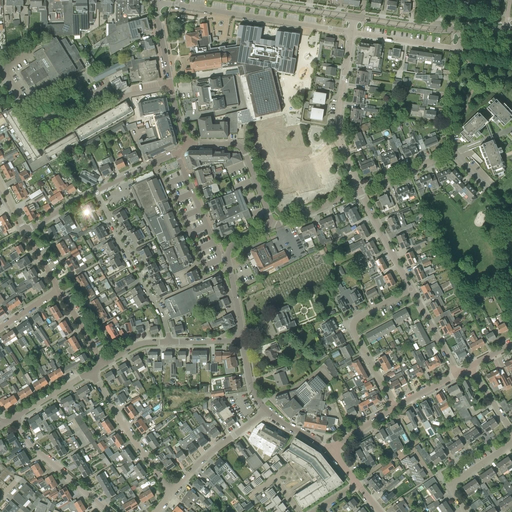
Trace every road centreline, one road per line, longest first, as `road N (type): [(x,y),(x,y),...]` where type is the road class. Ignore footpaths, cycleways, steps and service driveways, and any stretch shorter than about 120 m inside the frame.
road 1 (residential): [(170,87),(128,94),(43,141),(2,67)]
road 2 (residential): [(156,2),(352,32)]
road 3 (residential): [(169,341),(96,192)]
road 4 (residential): [(393,408),(352,329),(355,319),(412,288)]
road 5 (residential): [(352,32),(337,132),(358,190)]
road 6 (residential): [(171,492),(91,372)]
road 7 (unclassified): [(269,222),(240,146),(187,143)]
road 8 (residential): [(107,511),(30,445),(13,418)]
road 9 (residential): [(171,492),(265,411)]
road 10 (residential): [(227,259),(220,260),(176,154)]
